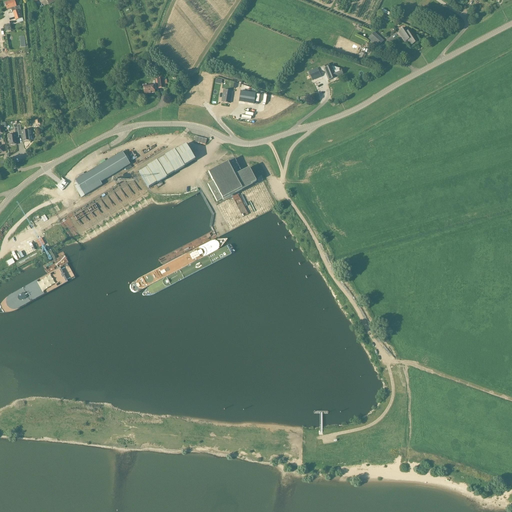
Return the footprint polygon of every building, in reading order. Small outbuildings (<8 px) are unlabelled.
[(21,10),(19,6),(16,6),(14,1),(9,2),(8,1),(3,3),(5,7),(6,6),(7,10),(11,9),(12,12),(13,12),(16,20),(18,20),(19,23),(23,21),(22,18),(20,10),(21,10)] [(404,29),(399,32),(405,41),(408,39),(411,45),(417,41),(410,30),(407,32),(404,29)] [(368,40),(377,48),(383,41),(374,33),(368,40)] [(363,59),(366,55),(361,52),(356,61),(361,64),(361,62),(366,65),(368,62),(363,59)] [(318,72),(317,69),(312,71),(311,67),(315,66),(313,61),(303,65),(305,68),(303,69),(306,77),(310,86),(322,81),(320,77),(321,77),(319,71),(318,72)] [(328,64),(324,66),(325,68),(323,69),(328,80),(336,77),(342,74),(340,69),(339,69),(331,66),(329,67),(328,64)] [(153,85),(143,86),(144,95),(155,93),(153,85)] [(230,103),(232,93),(232,91),(224,90),(222,102),(230,103)] [(240,91),(239,102),(254,104),(255,94),(240,91)] [(18,128),(17,126),(17,125),(14,125),(15,134),(8,135),(9,145),(17,144),(16,138),(19,138),(19,136),(18,128)] [(17,126),(18,128),(19,136),(22,135),(22,142),(30,141),(29,130),(21,131),(21,125),(17,126)] [(205,145),(207,140),(195,137),(194,142),(205,145)] [(147,167),(148,168),(139,173),(149,188),(157,183),(167,178),(167,177),(174,172),(175,173),(184,167),(184,166),(195,160),(186,144),(175,151),(174,151),(165,157),(157,162),(157,161),(147,167)] [(122,152),(75,180),(78,185),(74,186),(81,198),(89,193),(102,185),(101,182),(108,178),(130,164),(122,152)] [(208,178),(211,177),(213,181),(208,184),(217,202),(222,199),(222,200),(256,182),(249,168),(241,172),(235,159),(208,173),(208,172),(205,173),(208,178)] [(51,188),(49,190),(58,198),(63,192),(58,187),(55,191),(51,188)] [(36,213),(32,219),(35,222),(40,216),(36,213)] [(240,219),(232,223),(235,228),(240,225),(239,222),(241,221),(240,219)] [(52,239),(63,234),(59,226),(48,231),(52,239)] [(35,245),(37,250),(44,247),(41,241),(35,245)]
